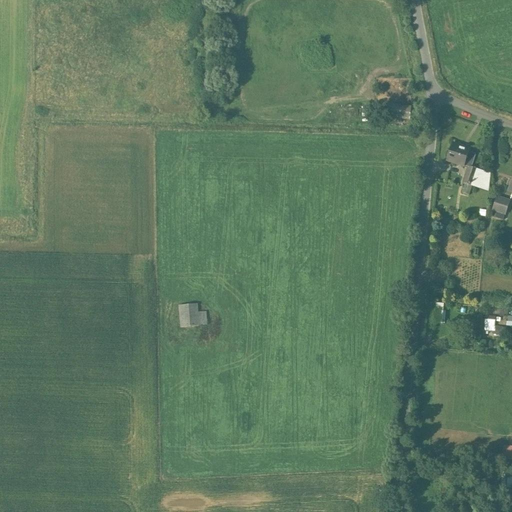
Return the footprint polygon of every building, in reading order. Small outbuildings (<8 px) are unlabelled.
[(411,108),(384,105),(383,116),(410,119),(411,108)] [(470,149),(453,144),(447,161),(464,167),(465,166),(469,153),(470,149)] [(490,174),(471,168),(476,155),(469,153),(465,166),(469,167),(463,183),(489,192),(490,174)] [(510,202),(497,197),(493,210),(497,212),(495,218),(503,221),(505,214),(506,214),(510,202)] [(438,323),(446,323),(446,303),(438,303),(438,323)] [(196,305),(179,306),(180,328),(198,327),(196,305)] [(497,326),(499,317),(486,315),(485,324),(497,326)] [(494,326),(494,334),(502,335),(502,326),(494,326)] [(511,447),(505,446),(503,458),(511,459),(511,447)]
